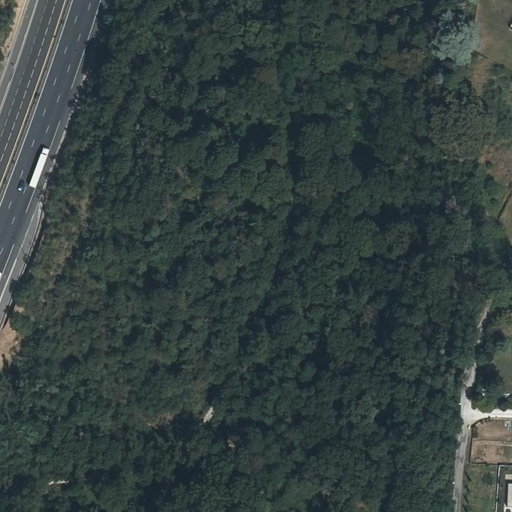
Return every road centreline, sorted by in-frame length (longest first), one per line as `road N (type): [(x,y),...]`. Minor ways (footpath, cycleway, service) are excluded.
road 1 (track): [(275,0),(291,212),(281,262),(217,405),(168,453),(124,476),(28,485),(0,498)]
road 2 (motorway): [(0,245),(87,0)]
road 3 (residential): [(455,511),(472,359),(486,320),(511,287)]
road 4 (motorway): [(51,0),(0,146)]
